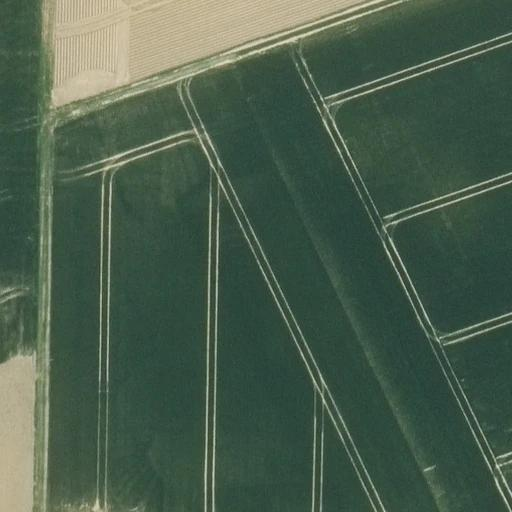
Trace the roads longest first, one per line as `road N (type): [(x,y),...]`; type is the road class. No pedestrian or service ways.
road 1 (track): [(40,511),(53,0)]
road 2 (track): [(49,117),(392,0)]
